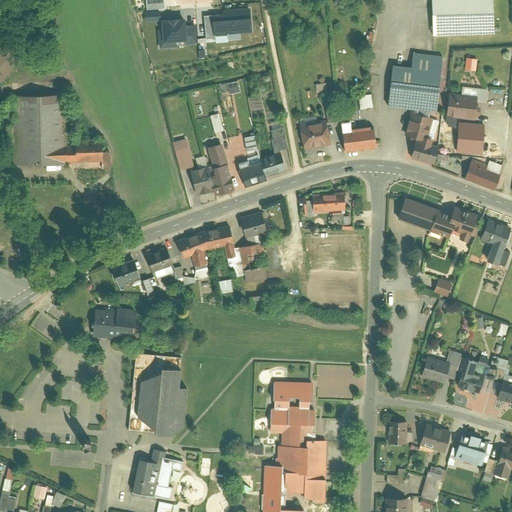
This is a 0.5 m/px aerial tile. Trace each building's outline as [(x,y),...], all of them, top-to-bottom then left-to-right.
[(430,0),(432,34),(494,32),(492,0),(430,0)] [(213,36),(221,35),(221,41),(239,40),(239,34),(252,33),(251,9),(222,11),(223,16),(204,17),(205,39),(214,39),(213,36)] [(162,22),(162,31),(158,31),(159,50),(179,48),(179,43),(185,43),(185,46),(196,45),(195,26),(185,27),(185,20),(162,22)] [(24,57),(0,36),(0,83),(1,84),(24,57)] [(388,102),(436,108),(443,54),(413,51),(411,64),(393,62),(388,102)] [(465,68),(475,69),(477,58),(466,57),(465,68)] [(228,93),(239,91),(237,81),(226,83),(228,93)] [(474,117),(476,101),(485,102),(487,87),(463,85),(462,92),(449,91),(447,114),(456,115),(474,117)] [(13,164),(103,161),(103,138),(67,139),(66,93),(11,94),(13,164)] [(360,108),(373,107),(371,93),(358,95),(360,108)] [(339,111),(345,150),(375,145),(372,122),(351,125),(349,110),(339,111)] [(405,131),(427,137),(432,116),(410,110),(405,131)] [(209,114),(212,131),(221,130),(218,113),(209,114)] [(447,114),(446,125),(443,125),(441,147),(458,148),(458,150),(482,152),(484,123),(460,121),(460,126),(455,126),(456,115),(447,114)] [(299,123),(304,147),(331,142),(326,118),(299,123)] [(276,149),(287,146),(283,125),(271,129),(276,149)] [(245,134),(248,161),(239,164),(246,185),(266,179),(258,155),(254,133),(245,134)] [(417,135),(411,156),(433,162),(439,141),(417,135)] [(181,168),(194,164),(185,137),(172,141),(181,168)] [(215,170),(210,171),(207,161),(190,167),(198,193),(214,188),(216,194),(235,187),(226,159),(227,159),(221,140),(207,145),(215,170)] [(280,149),(259,155),(265,174),(286,168),(280,149)] [(472,158),(465,178),(494,188),(501,169),(472,158)] [(344,193),(310,194),(311,202),(311,212),(324,212),(324,225),(340,224),(339,210),(345,210),(344,193)] [(433,229),(440,208),(406,198),(399,218),(433,229)] [(469,240),(478,213),(455,206),(453,213),(451,220),(455,221),(453,228),(464,231),(462,237),(469,240)] [(451,235),(453,228),(455,221),(451,220),(453,213),(440,208),(433,229),(451,235)] [(247,247),(256,245),(254,234),(265,232),(261,213),(240,218),(247,247)] [(499,263),(511,226),(489,219),(483,237),(494,241),(488,259),(499,263)] [(236,258),(230,226),(204,232),(207,247),(225,245),(226,259),(236,258)] [(207,247),(204,232),(177,242),(183,258),(192,255),(207,247)] [(167,249),(147,256),(152,272),(173,265),(167,249)] [(134,262),(113,269),(118,285),(140,278),(134,262)] [(145,291),(150,289),(146,278),(141,280),(145,291)] [(231,278),(217,281),(220,293),(233,290),(231,278)] [(453,282),(439,278),(435,291),(449,295),(453,282)] [(137,311),(95,308),(93,336),(96,336),(135,339),(137,311)] [(498,333),(505,334),(507,324),(500,323),(498,333)] [(463,353),(451,349),(447,361),(451,363),(459,365),(463,353)] [(183,355),(135,351),(127,429),(176,434),(176,430),(185,427),(189,390),(180,389),(183,355)] [(447,361),(427,355),(421,375),(444,382),(451,363),(447,361)] [(478,360),(467,357),(458,383),(480,390),(486,374),(475,370),(478,360)] [(511,375),(507,374),(500,395),(511,398),(511,375)] [(314,384),(275,383),(274,409),(270,409),(270,427),(282,427),(281,458),(275,457),(274,465),(265,465),(263,511),(303,511),(304,509),(286,509),(286,496),(292,496),(292,489),(304,489),(304,497),(316,497),(316,502),(325,502),(326,441),(312,441),(312,426),(316,426),(316,413),(309,412),(309,401),(313,401),(314,384)] [(389,440),(407,441),(408,420),(390,419),(389,440)] [(427,422),(421,443),(446,451),(452,430),(427,422)] [(459,448),(456,456),(482,465),(483,460),(489,442),(490,441),(481,438),(482,436),(472,433),(471,435),(464,433),(459,448)] [(489,442),(483,460),(488,462),(490,457),(494,443),(489,442)] [(456,456),(459,448),(454,446),(449,462),(454,464),(456,456)] [(499,460),(496,472),(510,476),(511,469),(511,448),(503,446),(499,460)] [(151,462),(140,459),(134,491),(171,499),(173,488),(168,487),(172,469),(182,471),(184,462),(165,458),(166,452),(154,450),(151,462)] [(495,473),(496,472),(499,460),(490,457),(488,462),(486,471),(494,473),(495,473)] [(429,470),(422,496),(436,500),(445,468),(433,465),(431,470),(429,470)] [(386,473),(385,482),(403,483),(404,468),(396,468),(396,474),(386,473)] [(494,473),(486,471),(483,479),(492,481),(494,473)] [(2,489),(9,490),(11,475),(5,474),(2,489)] [(33,496),(43,498),(45,486),(35,484),(33,496)] [(11,491),(4,490),(0,506),(0,507),(7,510),(11,491)] [(11,491),(7,510),(14,511),(18,493),(11,491)] [(60,507),(64,494),(54,491),(53,496),(47,494),(44,502),(60,507)] [(408,511),(408,496),(387,496),(386,511),(384,511),(408,511)] [(423,497),(421,504),(432,507),(434,501),(423,497)] [(155,511),(169,511),(170,502),(157,501),(155,511)]
